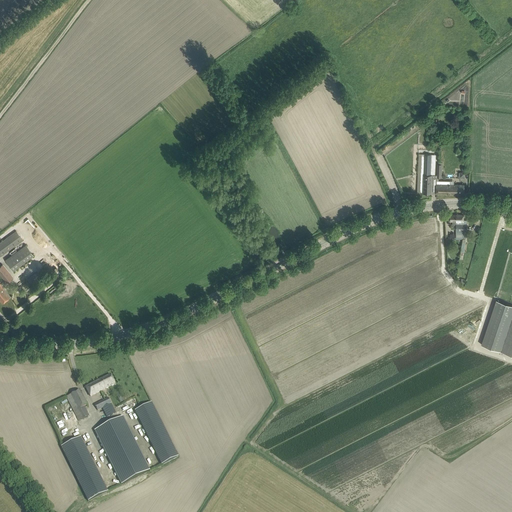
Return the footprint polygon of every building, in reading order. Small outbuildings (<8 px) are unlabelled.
[(436,189),(436,194),(464,194),(465,184),(455,183),(455,181),(439,181),(439,178),(442,178),(443,165),(437,164),(437,175),(432,175),(432,173),(424,173),(423,193),(432,194),(432,193),(432,189),(436,189)] [(456,215),(449,214),(449,221),(452,221),(452,227),(456,227),(456,233),(456,239),(463,239),(464,231),(464,228),(460,228),(460,224),(457,224),(456,221),(456,215)] [(463,215),(456,215),(456,221),(457,224),(460,224),(460,228),(464,228),(464,231),(466,231),(467,220),(463,220),(463,215)] [(16,231),(0,242),(0,256),(23,240),(16,231)] [(26,244),(4,259),(12,270),(34,255),(26,244)] [(28,279),(48,263),(43,256),(19,274),(24,280),(22,281),(24,285),(29,281),(28,279)] [(0,273),(7,282),(12,277),(2,265),(0,267),(0,273)] [(0,299),(3,303),(10,297),(5,290),(2,286),(0,283),(0,299)] [(511,318),(511,305),(496,300),(481,345),(501,352),(501,351),(511,318)] [(511,354),(511,318),(501,351),(511,354)] [(115,384),(110,375),(86,387),(90,396),(115,384)] [(87,406),(80,390),(66,397),(79,421),(89,416),(84,407),(87,406)] [(108,398),(103,400),(94,405),(97,411),(102,408),(107,417),(116,413),(108,398)] [(161,465),(178,457),(151,403),(135,411),(161,465)] [(118,419),(99,428),(122,477),(142,467),(118,419)] [(82,437),(61,446),(86,501),(107,492),(82,437)]
